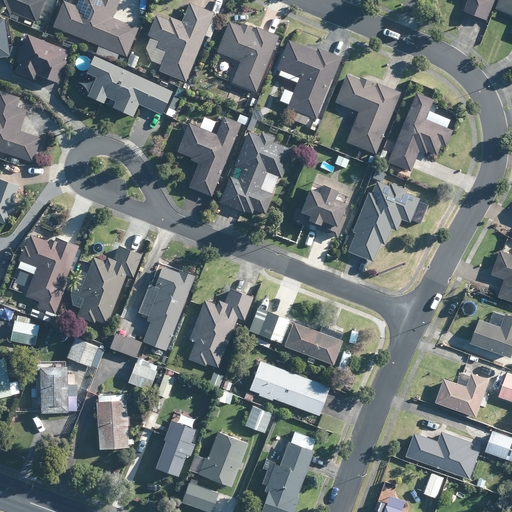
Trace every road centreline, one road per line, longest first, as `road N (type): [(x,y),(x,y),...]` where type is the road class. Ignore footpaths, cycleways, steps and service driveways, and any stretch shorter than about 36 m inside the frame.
road 1 (residential): [(413,318),(485,188),(495,143),(484,96),(432,53),(306,0)]
road 2 (residential): [(164,220),(413,318)]
road 3 (residential): [(338,511),(413,318)]
road 4 (residential): [(164,220),(133,161),(117,149),(97,144),(72,159),(83,188)]
